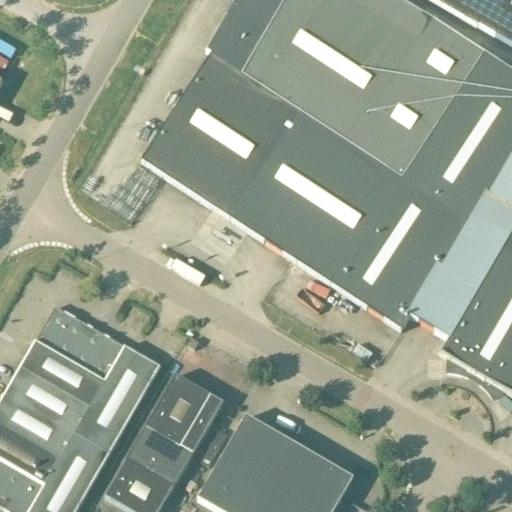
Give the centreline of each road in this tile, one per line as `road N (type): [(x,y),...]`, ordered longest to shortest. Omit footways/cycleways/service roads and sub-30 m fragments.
road 1 (unclassified): [(454,450),(19,202)]
road 2 (unclassified): [(19,202),(107,54)]
